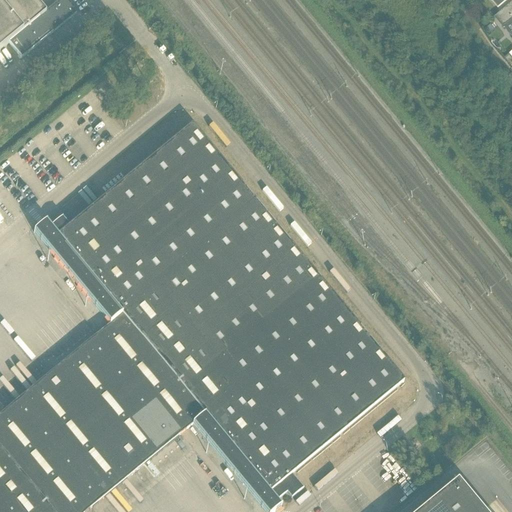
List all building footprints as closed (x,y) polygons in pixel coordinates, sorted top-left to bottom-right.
[(0,0),(0,50),(8,44),(21,59),(76,14),(64,0),(59,0),(45,12),(34,0),(0,0)] [(490,0),(498,9),(507,0),(490,0)] [(511,3),(511,4),(495,18),(503,28),(504,27),(511,37),(511,3)] [(490,26),(484,31),(488,36),(494,31),(490,26)] [(0,511),(87,511),(192,425),(263,511),(275,511),(281,508),(276,502),(287,493),(291,499),(303,489),(292,475),(404,383),(192,126),(69,228),(62,219),(50,229),(45,223),(34,233),(110,325),(0,415),(0,511)] [(484,511),(460,483),(425,511),(484,511)]
